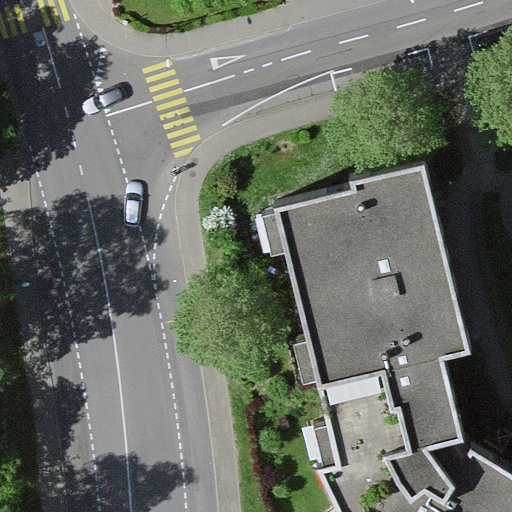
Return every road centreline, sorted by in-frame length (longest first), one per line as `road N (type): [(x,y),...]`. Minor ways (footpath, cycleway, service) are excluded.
road 1 (residential): [(71,126),(483,0)]
road 2 (residential): [(132,511),(116,339),(71,126)]
road 3 (residential): [(71,126),(31,0)]
